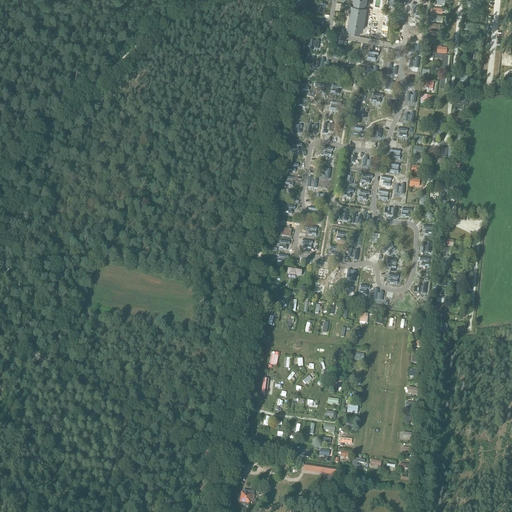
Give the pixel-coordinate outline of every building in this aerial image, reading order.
[(316,1),(314,10),(317,11),(318,8),(320,8),(320,9),(323,10),(324,7),(324,3),(324,2),(321,1),(321,2),(319,2),(319,1),(316,1)] [(351,5),(347,28),(350,29),(349,32),(354,33),(359,34),(360,31),(362,31),(362,28),(366,7),(364,7),(353,5),(351,5)] [(417,6),(415,14),(419,14),(419,13),(421,13),(421,16),(424,17),(426,8),(422,7),(422,8),(420,7),(420,6),(417,6)] [(469,11),(469,18),(476,18),(476,20),(478,20),(478,19),(479,11),(469,11)] [(313,23),(312,26),(320,28),(321,24),(320,24),(320,22),(323,22),(324,19),(314,18),(313,21),(313,23)] [(465,23),(464,29),(476,31),(476,27),(478,27),(478,24),(465,23)] [(467,34),(467,35),(471,35),(470,43),(474,44),(475,37),(476,37),(477,34),(471,34),(467,34)] [(311,40),(309,50),(313,50),(313,47),(315,47),(315,49),(319,49),(320,41),(316,41),(314,41),(314,40),(311,40)] [(412,45),(411,53),(414,54),(414,53),(417,54),(420,54),(421,45),(418,44),(418,47),(415,47),(415,46),(412,45)] [(334,51),(334,55),(342,56),(342,53),(341,52),(342,50),(345,51),(346,48),(336,46),(335,49),(335,51),(334,51)] [(438,46),(437,53),(446,54),(447,48),(441,48),(441,46),(438,46)] [(368,56),(367,60),(375,61),(376,58),(375,58),(375,56),(378,56),(379,53),(369,51),(369,55),(369,57),(368,56)] [(307,54),(305,64),(309,65),(309,64),(311,64),(311,65),(314,66),(316,58),(312,57),(312,58),(310,58),(310,55),(307,54)] [(321,59),(320,68),(323,69),(325,69),(325,70),(329,70),(330,62),(327,61),(326,63),(324,62),(325,59),(321,59)] [(410,60),(409,68),(412,68),(415,68),(418,69),(419,59),(416,59),(416,62),(413,61),(414,60),(410,60)] [(336,63),(334,73),(338,73),(340,73),(340,74),(343,74),(344,66),(341,66),(341,67),(339,67),(339,64),(336,63)] [(389,64),(387,74),(391,75),(391,74),(393,75),(396,76),(397,68),(394,68),(394,69),(392,68),(392,65),(389,64)] [(369,68),(367,76),(371,77),(373,77),(376,78),(378,68),(374,67),(374,71),(372,70),(372,69),(369,68)] [(386,80),(384,89),(388,90),(388,89),(390,90),(390,91),(393,91),(394,83),(391,83),(391,84),(389,84),(389,81),(386,80)] [(309,82),(300,83),(300,87),(301,87),(301,89),(301,92),(309,91),(308,87),(307,88),(307,86),(310,85),(309,82)] [(315,83),(315,87),(318,87),(318,89),(317,89),(316,93),(324,94),(324,90),(324,88),(325,85),(315,83)] [(332,90),(331,93),(339,95),(340,91),(338,91),(339,89),(342,89),(342,86),(333,85),(332,88),(332,90)] [(358,90),(356,99),(360,100),(362,100),(362,101),(365,101),(367,93),(363,92),(363,94),(361,93),(362,90),(358,90)] [(373,99),(372,103),(380,103),(381,100),(380,100),(380,98),(383,98),(383,94),(373,93),(373,97),(373,99)] [(408,94),(407,102),(410,102),(412,102),(412,103),(416,103),(417,93),(413,93),(413,96),(411,96),(411,95),(408,94)] [(421,95),(420,98),(423,98),(422,102),(429,103),(430,96),(421,95)] [(298,103),(298,107),(305,108),(306,104),(305,104),(305,102),(308,103),(309,99),(299,98),(298,101),(299,101),(298,103)] [(331,107),(330,110),(338,112),(339,108),(338,108),(338,106),(341,106),(341,103),(332,101),(331,105),(331,107)] [(389,102),(387,110),(390,110),(392,110),(392,111),(396,111),(398,102),(394,101),(394,104),(392,104),(392,103),(389,102)] [(355,108),(354,117),(357,118),(357,117),(359,118),(363,119),(364,111),(361,110),(360,112),(358,111),(359,108),(355,108)] [(445,118),(446,109),(439,108),(437,117),(445,118)] [(405,114),(404,122),(408,122),(410,122),(410,123),(413,123),(414,113),(411,112),(410,116),(408,116),(409,114),(405,114)] [(461,121),(462,114),(453,113),(452,122),(456,122),(456,121),(461,121)] [(325,123),(323,133),(327,134),(327,130),(329,131),(329,132),(332,132),(334,125),(330,124),(328,124),(325,123)] [(294,124),(292,134),(295,135),(296,132),(298,132),(298,133),(301,134),(302,126),(299,125),(297,125),(294,124)] [(309,124),(307,134),(311,135),(311,132),(313,132),(313,133),(317,134),(318,126),(315,125),(314,126),(312,125),(313,125),(309,124)] [(463,132),(464,126),(452,124),(452,132),(457,133),(458,132),(463,132)] [(354,133),(354,136),(363,137),(364,134),(361,134),(361,132),(362,132),(363,128),(355,127),(354,131),(355,131),(354,133)] [(373,128),(372,138),(375,138),(377,138),(381,139),(382,131),(378,131),(378,132),(376,132),(377,128),(373,128)] [(398,128),(398,131),(401,132),(400,134),(399,134),(399,137),(407,138),(407,135),(407,133),(408,129),(398,128)] [(414,140),(413,143),(417,144),(417,142),(422,143),(422,137),(414,136),(414,140)] [(292,148),(291,151),(299,152),(300,149),(299,149),(299,147),(302,147),(303,144),(293,142),(292,146),(292,148)] [(323,146),(323,150),(326,150),(325,152),(324,156),(331,157),(332,154),(332,152),(333,152),(333,149),(323,146)] [(440,154),(440,156),(447,157),(448,148),(447,148),(442,148),(441,155),(440,154)] [(391,149),(391,153),(394,153),(394,155),(392,155),(392,159),(400,160),(400,156),(400,154),(401,151),(391,149)] [(348,152),(346,162),(350,162),(352,162),(352,163),(355,164),(356,155),(353,155),(353,156),(351,156),(351,153),(348,152)] [(422,163),(423,156),(413,155),(412,162),(416,163),(416,162),(422,163)] [(364,157),(363,167),(366,167),(366,166),(369,167),(372,168),(373,160),(370,160),(370,161),(367,160),(368,158),(364,157)] [(449,161),(448,165),(450,165),(450,169),(460,169),(460,162),(449,161)] [(288,168),(287,171),(295,173),(296,169),(295,169),(295,167),(298,167),(299,164),(289,162),(288,166),(289,166),(288,168)] [(390,163),(389,167),(392,167),(392,169),(391,169),(390,173),(398,174),(399,170),(398,170),(398,168),(399,168),(399,165),(390,163)] [(420,173),(421,167),(412,166),(411,173),(415,174),(415,173),(420,173)] [(323,167),(321,176),(324,176),(325,175),(326,175),(326,178),(329,179),(331,170),(328,169),(326,168),(323,167)] [(345,172),(344,182),(347,182),(349,182),(349,183),(353,184),(354,176),(351,175),(350,176),(348,176),(349,173),(345,172)] [(362,179),(361,183),(369,184),(370,181),(369,180),(369,178),(372,179),(373,175),(363,174),(363,177),(362,179)] [(286,182),(285,185),(293,186),(294,183),(292,183),(293,181),(296,181),(296,178),(287,176),(286,180),(286,182)] [(382,176),(382,180),(385,180),(385,182),(384,182),(383,186),(391,187),(391,183),(391,181),(392,181),(393,178),(382,176)] [(309,177),(308,187),(311,187),(313,187),(313,188),(317,188),(318,180),(314,180),(314,181),(312,181),(312,178),(309,177)] [(396,186),(395,194),(399,194),(399,193),(401,194),(404,194),(405,185),(401,184),(401,188),(399,187),(399,186),(396,186)] [(343,194),(343,197),(350,199),(351,195),(350,195),(350,193),(353,194),(354,190),(345,188),(344,192),(344,194),(343,194)] [(359,196),(359,199),(366,200),(367,197),(366,197),(366,195),(369,195),(370,192),(360,190),(360,194),(360,196),(359,196)] [(379,190),(379,194),(382,194),(381,196),(380,196),(380,199),(388,201),(388,197),(388,195),(389,192),(379,190)] [(287,196),(286,200),(294,201),(295,197),(293,197),(294,195),(297,196),(298,192),(288,191),(287,194),(287,196)] [(317,194),(317,202),(320,202),(320,201),(322,201),(322,204),(325,205),(326,195),(323,195),(321,195),(321,194),(317,194)] [(284,210),(284,214),(292,215),(292,211),(291,211),(292,209),(295,210),(295,206),(286,205),(285,208),(285,210),(284,210)] [(308,213),(307,216),(315,217),(316,214),(315,214),(315,212),(318,212),(319,209),(309,207),(309,211),(308,213)] [(388,208),(387,215),(390,216),(391,215),(393,215),(392,218),(396,218),(397,208),(393,208),(393,209),(391,209),(391,208),(388,208)] [(402,214),(402,217),(409,218),(410,214),(409,214),(409,212),(412,213),(412,209),(403,208),(402,212),(403,212),(403,214),(402,214)] [(339,212),(338,220),(341,221),(341,220),(343,220),(343,221),(347,221),(348,212),(345,211),(344,214),(342,214),(343,213),(339,212)] [(425,215),(426,218),(427,219),(428,220),(431,220),(433,218),(434,216),(433,214),(432,212),(430,211),(428,212),(426,213),(425,215)] [(353,214),(352,223),(355,224),(355,223),(357,224),(360,225),(362,217),(358,216),(358,217),(356,217),(357,214),(353,214)] [(367,215),(366,225),(369,225),(371,225),(371,226),(374,227),(376,219),(372,218),(372,219),(370,219),(371,216),(367,215)] [(424,225),(423,229),(426,229),(426,231),(425,231),(425,235),(433,235),(433,232),(433,230),(433,226),(424,225)] [(308,226),(307,229),(311,230),(310,232),(309,232),(309,235),(316,236),(317,233),(316,233),(317,231),(318,227),(308,226)] [(281,227),(280,235),(290,236),(291,229),(281,227)] [(337,237),(336,241),(344,242),(345,239),(344,238),(344,237),(347,237),(348,234),(338,232),(337,235),(337,237)] [(369,239),(369,242),(377,243),(377,240),(376,240),(376,237),(379,238),(380,234),(370,233),(370,236),(370,239),(369,239)] [(353,234),(352,242),(356,242),(356,241),(358,241),(358,245),(361,245),(362,235),(359,235),(357,235),(357,234),(353,234)] [(279,245),(279,249),(287,250),(287,247),(286,246),(286,244),(289,245),(290,241),(280,240),(280,244),(280,246),(279,245)] [(303,240),(302,243),(306,244),(305,246),(304,245),(304,249),(311,250),(312,247),(311,247),(312,245),(313,241),(303,240)] [(391,243),(383,250),(385,253),(388,250),(389,252),(388,253),(390,255),(396,250),(394,248),(392,246),(393,246),(391,243)] [(422,247),(421,252),(425,253),(425,252),(427,252),(427,253),(430,253),(431,243),(428,243),(427,246),(426,246),(426,245),(422,244),(422,247)] [(330,246),(330,250),(333,250),(332,252),(331,252),(331,255),(339,257),(339,253),(338,253),(339,251),(340,248),(330,246)] [(363,246),(361,254),(372,255),(373,247),(363,246)] [(350,249),(349,257),(352,258),(352,256),(355,257),(354,260),(358,260),(359,251),(356,250),(353,250),(354,250),(350,249)] [(278,259),(277,263),(285,264),(285,261),(284,260),(285,258),(288,259),(288,255),(278,254),(278,257),(278,259)] [(453,257),(438,256),(437,263),(452,264),(453,257)] [(420,257),(420,261),(423,261),(423,263),(421,263),(421,266),(429,267),(429,264),(429,262),(430,258),(420,257)] [(388,259),(387,263),(390,263),(390,265),(389,265),(388,268),(396,270),(397,266),(396,266),(396,264),(397,264),(397,261),(388,259)] [(288,273),(297,274),(296,275),(301,276),(302,269),(296,268),(289,267),(288,273)] [(348,270),(347,278),(350,278),(350,277),(352,277),(352,281),(355,281),(357,271),(353,271),(351,271),(351,270),(348,270)] [(389,273),(388,277),(392,278),(391,280),(390,279),(390,283),(397,285),(398,281),(398,279),(399,275),(389,273)] [(360,275),(359,283),(370,285),(372,276),(360,275)] [(316,276),(315,284),(326,286),(327,278),(316,276)] [(418,285),(417,293),(420,293),(422,293),(426,294),(427,284),(423,283),(423,287),(421,286),(421,285),(418,285)] [(360,291),(359,294),(367,295),(368,292),(367,292),(367,290),(370,290),(370,287),(361,285),(360,289),(361,289),(360,291)] [(330,286),(328,295),(337,296),(338,287),(330,286)] [(349,288),(345,288),(344,296),(348,296),(348,295),(350,296),(353,296),(354,287),(351,286),(351,290),(349,289),(349,288)] [(314,288),(312,297),(324,299),(325,289),(314,288)] [(375,290),(374,299),(377,300),(377,299),(379,300),(382,301),(384,293),(381,292),(380,294),(378,293),(379,290),(375,290)] [(393,297),(391,305),(402,307),(404,299),(393,297)] [(442,312),(443,305),(432,304),(431,312),(435,312),(436,311),(442,312)] [(306,465),(305,470),(339,475),(339,470),(306,465)] [(254,496),(238,493),(236,501),(250,503),(250,501),(253,501),(254,496)]
